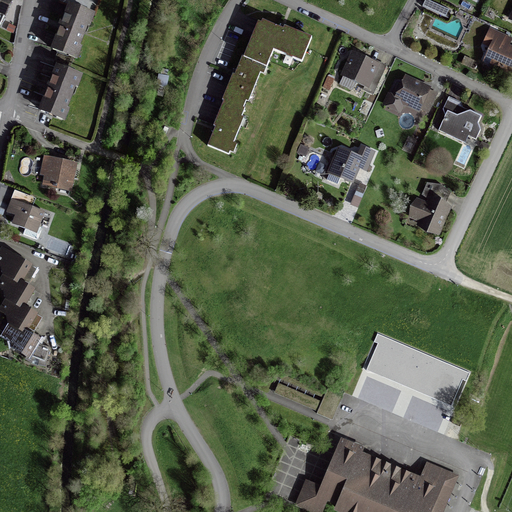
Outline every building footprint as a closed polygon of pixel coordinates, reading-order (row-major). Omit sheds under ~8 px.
[(0,0),(0,23),(10,0),(0,0)] [(429,0),(428,0),(425,7),(448,18),(451,10),(429,0)] [(57,52),(54,62),(52,67),(57,69),(50,85),(49,85),(48,88),(47,92),(46,92),(48,92),(40,112),(61,120),(78,76),(68,72),(69,68),(90,15),(69,7),(62,24),(61,24),(60,28),(59,30),(60,31),(52,50),(57,52)] [(251,40),(243,58),(242,57),(234,76),(232,75),(230,80),(222,101),(223,102),(220,109),(213,127),(215,128),(207,147),(228,155),(239,127),(236,126),(239,117),(241,118),(244,110),(242,109),(245,102),(244,101),(247,92),(251,94),(262,66),(266,68),(273,51),(286,56),(287,53),(293,56),(292,59),(301,63),(311,39),(284,28),(283,30),(262,22),(260,27),(254,41),(251,40)] [(490,31),(488,37),(495,40),(498,34),(490,31)] [(509,73),(511,66),(511,50),(494,42),(485,61),(491,65),(492,65),(495,72),(502,70),(503,70),(509,73)] [(339,85),(350,90),(356,85),(357,81),(367,85),(364,90),(373,94),(384,70),(376,67),(376,66),(353,55),(339,85)] [(418,109),(427,113),(435,95),(427,91),(427,90),(405,79),(396,99),(388,95),(384,105),(399,113),(403,103),(418,110),(418,109)] [(456,101),(448,98),(442,111),(444,117),(438,131),(446,135),(452,133),(455,135),(460,133),(475,141),(480,131),(477,124),(481,117),(469,112),(461,115),(459,114),(459,112),(453,109),(456,101)] [(299,154),(305,157),(308,150),(302,147),(299,154)] [(339,150),(330,171),(341,176),(340,178),(351,183),(358,166),(359,163),(367,167),(373,153),(361,148),(357,158),(339,150)] [(57,187),(69,190),(74,165),(49,160),(44,185),(56,188),(57,187)] [(368,187),(360,183),(350,205),(359,208),(368,187)] [(427,185),(422,196),(429,201),(427,207),(417,202),(412,209),(411,217),(421,221),(419,226),(427,232),(437,233),(448,209),(440,202),(447,192),(440,187),(427,185)] [(15,216),(12,224),(25,229),(23,235),(36,240),(41,229),(37,228),(43,214),(26,207),(30,199),(14,193),(7,212),(15,216)] [(13,349),(26,356),(27,355),(37,339),(33,337),(24,331),(34,314),(31,313),(21,307),(31,290),(29,289),(19,283),(29,266),(26,264),(3,251),(0,255),(0,263),(9,269),(6,275),(0,284),(0,286),(12,293),(8,300),(2,310),(15,318),(11,324),(5,335),(17,342),(13,349)] [(316,415),(330,420),(342,393),(328,387),(316,415)] [(362,450),(342,441),(332,465),(331,465),(324,480),(325,480),(322,489),(318,487),(315,493),(313,499),(324,503),(326,500),(338,504),(336,509),(337,510),(337,509),(344,511),(434,511),(440,499),(435,497),(441,484),(422,475),(420,480),(360,455),(362,450)]
